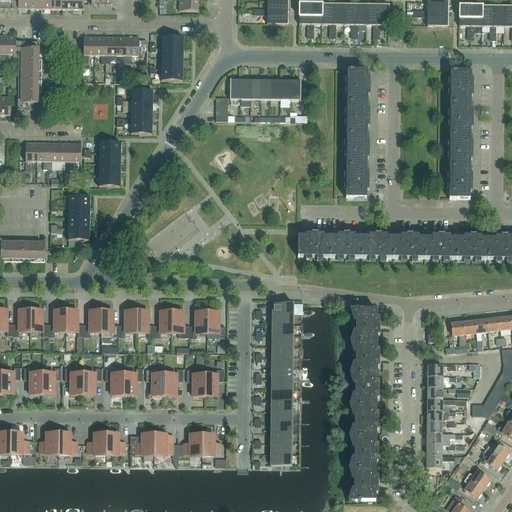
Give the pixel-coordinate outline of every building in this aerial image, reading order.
[(0,0),(0,10),(12,11),(12,1),(12,0),(0,0)] [(17,0),(18,1),(18,11),(29,11),(29,0),(17,0)] [(29,0),(29,11),(40,11),(39,0),(29,0)] [(39,0),(40,11),(51,11),(50,0),(39,0)] [(50,0),(51,11),(61,11),(61,0),(50,0)] [(61,0),(61,11),(72,11),(72,0),(61,0)] [(84,11),(84,6),(83,0),(72,0),(72,11),(84,11)] [(197,2),(179,2),(179,13),(197,13),(197,2)] [(287,4),(267,4),(267,12),(253,11),(253,14),(287,15),(287,4)] [(413,13),(413,16),(447,17),(447,5),(427,5),(427,14),(413,13)] [(299,6),(299,26),(308,26),(307,40),(310,40),(311,6),(299,6)] [(321,6),(311,6),(310,40),(313,40),(313,27),(321,27),(321,6)] [(333,6),(321,6),(321,27),(330,27),(330,40),(332,40),(333,6)] [(343,7),(333,6),(332,40),(335,40),(335,27),(343,27),(343,7)] [(355,7),(343,7),(343,27),(352,27),(352,41),(354,41),(355,7)] [(365,7),(355,7),(354,41),(357,41),(357,27),(365,27),(365,7)] [(376,7),(365,7),(365,27),(374,27),(374,41),(376,41),(376,7)] [(388,7),(376,7),(376,41),(379,41),(379,27),(388,27),(388,7)] [(470,8),(459,8),(459,16),(459,28),(468,28),(467,42),(470,42),(470,8)] [(481,8),(470,8),(470,42),(473,42),(473,29),(481,29),(481,8)] [(493,8),(481,8),(481,29),(490,29),(489,42),(492,42),(493,8)] [(503,8),(493,8),(492,42),(493,42),(495,42),(495,29),(503,29),(503,8)] [(511,8),(503,8),(503,29),(511,29),(511,42),(511,8)] [(287,15),(253,14),(253,17),(267,17),(267,26),(287,26),(287,15)] [(447,17),(413,16),(413,19),(427,19),(427,28),(447,28),(447,17)] [(15,53),(16,43),(16,38),(4,38),(4,64),(8,64),(8,56),(15,56),(15,53)] [(88,57),(95,57),(95,39),(83,39),(83,65),(88,65),(88,57)] [(101,65),(105,65),(106,39),(95,39),(95,57),(101,57),(101,65)] [(110,58),(116,58),(116,39),(106,39),(105,65),(110,65),(110,58)] [(122,66),(127,66),(127,39),(116,39),(116,58),(123,58),(122,66)] [(138,58),(138,50),(139,39),(127,39),(127,66),(131,66),(131,58),(138,58)] [(161,39),(161,50),(183,50),(183,39),(161,39)] [(17,101),(17,112),(38,112),(38,105),(38,95),(41,95),(41,61),(38,61),(39,51),(39,44),(21,43),(21,50),(18,50),(18,53),(17,101)] [(182,61),(183,50),(161,50),(161,61),(182,61)] [(182,72),(182,61),(161,61),(161,71),(182,72)] [(182,83),(182,72),(161,71),(161,83),(182,83)] [(346,104),(366,105),(367,92),(369,92),(369,86),(367,86),(367,73),(353,73),(353,72),(349,72),(349,73),(347,72),(346,104)] [(450,89),(450,105),(470,105),(470,101),(470,92),(473,92),(473,86),(470,86),(470,78),(470,74),(456,74),(456,73),(452,73),(452,74),(451,74),(450,74),(450,89)] [(240,82),(230,82),(230,81),(229,102),(230,102),(230,101),(231,101),(230,106),(239,106),(239,101),(240,101),(240,82)] [(240,101),(250,101),(250,82),(240,82),(240,101)] [(250,101),(260,101),(260,82),(250,82),(250,101)] [(260,101),(270,102),(270,82),(260,82),(260,101)] [(270,102),(280,102),(280,82),(270,82),(270,102)] [(280,102),(290,102),(290,83),(280,82),(280,102)] [(290,83),(290,102),(299,102),(299,103),(300,103),(300,82),(299,82),(299,83),(290,83)] [(131,92),(131,103),(152,103),(152,92),(131,92)] [(0,117),(10,117),(10,112),(10,99),(0,98),(0,117)] [(152,114),(152,103),(131,103),(130,114),(152,114)] [(366,105),(346,104),(346,136),(366,136),(366,124),(369,124),(369,117),(366,117),(366,105)] [(450,120),(449,136),(470,137),(470,133),(470,124),(472,124),(472,117),(470,117),(470,109),(470,105),(450,105),(450,120)] [(130,114),(130,125),(152,125),(152,114),(130,114)] [(151,136),(152,125),(130,125),(130,136),(151,136)] [(366,136),(346,136),(346,168),(366,168),(366,156),(368,156),(368,149),(366,149),(366,136)] [(470,137),(449,136),(449,152),(449,168),(469,168),(469,164),(470,156),(472,156),(472,149),(470,149),(470,141),(470,137)] [(99,144),(99,156),(120,156),(120,145),(99,144)] [(37,163),(37,145),(26,145),(25,171),(30,171),(30,163),(37,163)] [(37,145),(37,163),(43,164),(43,171),(47,171),(48,145),(37,145)] [(48,145),(47,171),(52,172),(52,164),(58,164),(58,145),(48,145)] [(58,145),(58,164),(65,164),(64,172),(69,172),(69,145),(58,145)] [(69,145),(69,172),(73,172),(73,164),(80,164),(81,146),(69,145)] [(120,167),(120,156),(99,156),(99,166),(120,167)] [(99,166),(98,177),(120,177),(120,167),(99,166)] [(366,168),(346,168),(345,200),(365,200),(365,187),(368,187),(368,181),(366,180),(366,168)] [(469,172),(469,168),(449,168),(449,176),(449,184),(449,185),(449,201),(469,201),(469,196),(469,187),(472,187),(472,184),(472,181),(469,181),(469,176),(469,172)] [(120,189),(120,177),(98,177),(98,188),(120,189)] [(68,198),(68,209),(89,210),(89,198),(68,198)] [(68,209),(68,220),(89,220),(89,210),(68,209)] [(68,220),(67,231),(89,231),(89,220),(68,220)] [(89,242),(89,231),(67,231),(67,242),(89,242)] [(330,259),(330,239),(317,238),(317,236),(311,236),(311,238),(298,238),(298,253),(297,253),(297,256),(298,256),(298,258),(330,259)] [(361,259),(362,239),(349,239),(349,237),(342,237),(342,239),(330,239),(330,259),(361,259)] [(393,260),(393,239),(380,239),(380,237),(374,237),(374,239),(362,239),(361,259),(393,260)] [(425,260),(425,240),(412,240),(412,237),(406,237),(406,240),(393,239),(393,260),(425,260)] [(457,260),(457,240),(444,240),(444,238),(437,238),(437,240),(425,240),(425,260),(457,260)] [(488,261),(489,241),(475,241),(475,238),(469,238),(469,240),(457,240),(457,260),(488,261)] [(511,261),(511,241),(507,241),(507,239),(501,238),(501,241),(489,241),(488,261),(511,261)] [(34,244),(33,264),(44,264),(44,253),(47,253),(48,241),(47,241),(47,244),(34,244)] [(0,264),(11,264),(11,244),(0,243),(0,249),(0,250),(0,264)] [(11,264),(22,264),(23,244),(11,244),(11,264)] [(22,264),(33,264),(34,244),(23,244),(22,264)] [(272,305),(272,316),(293,317),(293,306),(272,305)] [(7,312),(0,311),(0,333),(7,333),(7,338),(13,338),(13,327),(13,326),(7,326),(7,312)] [(377,331),(379,331),(380,325),(377,325),(377,312),(362,312),(362,311),(359,311),(357,311),(356,344),(377,344),(377,331)] [(19,327),(13,327),(13,338),(13,339),(19,339),(19,334),(30,334),(31,312),(30,312),(30,313),(19,313),(19,327)] [(42,312),(31,312),(30,334),(31,334),(42,334),(42,338),(48,338),(48,327),(48,326),(42,326),(42,312)] [(54,327),(48,327),(48,338),(48,339),(54,339),(54,334),(66,334),(66,313),(65,313),(54,313),(54,327)] [(78,313),(66,313),(66,334),(77,334),(77,339),(83,339),(83,327),(77,327),(78,313)] [(89,327),(83,327),(83,339),(89,339),(89,335),(101,335),(101,313),(100,313),(89,313),(89,327)] [(113,313),(101,313),(101,335),(102,335),(102,334),(112,334),(112,339),(119,339),(119,328),(119,327),(113,327),(113,313)] [(125,328),(119,328),(119,339),(119,340),(125,340),(125,335),(136,335),(136,313),(136,314),(125,314),(125,328)] [(148,313),(136,313),(136,335),(137,335),(148,335),(148,340),(154,340),(154,328),(148,327),(148,313)] [(160,328),(154,328),(154,340),(160,340),(160,335),(172,336),(172,314),(171,314),(160,314),(160,328)] [(172,314),(172,336),(172,335),(183,335),(183,340),(189,340),(189,328),(183,328),(183,314),(172,314)] [(195,328),(189,328),(189,340),(195,341),(195,336),(207,336),(207,314),(206,314),(206,315),(195,314),(195,328)] [(219,314),(207,314),(207,336),(208,336),(208,335),(218,335),(218,340),(225,340),(225,328),(219,328),(219,314)] [(293,317),(272,316),(272,327),(293,327),(293,317)] [(498,320),(499,332),(511,331),(510,318),(498,320)] [(499,332),(498,320),(486,321),(487,334),(499,332)] [(474,322),(476,335),(480,334),(487,334),(486,321),(474,322)] [(464,336),(476,335),(474,322),(462,324),(464,336)] [(459,347),(465,347),(464,336),(462,324),(450,325),(452,338),(458,337),(459,344),(458,344),(459,347)] [(293,327),(272,327),(272,338),(293,338),(293,327)] [(428,328),(427,341),(427,344),(436,344),(436,328),(428,328)] [(293,338),(272,338),(271,349),(293,349),(293,338)] [(379,357),(377,357),(377,344),(356,344),(356,376),(377,376),(377,363),(379,363),(379,357)] [(459,347),(455,348),(445,349),(446,356),(455,355),(467,354),(466,347),(465,347),(459,347)] [(293,349),(271,349),(271,360),(293,360),(293,349)] [(293,360),(271,360),(271,370),(293,371),(293,360)] [(511,380),(511,379),(511,366),(503,368),(503,369),(502,374),(501,374),(511,380)] [(442,379),(442,367),(427,367),(427,379),(442,379)] [(14,375),(1,374),(1,396),(2,396),(14,396),(14,382),(20,382),(20,370),(14,370),(14,375)] [(24,382),(30,382),(30,397),(42,397),(42,375),(41,375),(30,375),(30,370),(24,370),(24,382)] [(54,375),(42,375),(42,397),(43,397),(43,396),(54,396),(54,382),(60,382),(61,370),(54,370),(54,375)] [(293,371),(271,370),(271,381),(292,381),(293,371)] [(64,383),(70,383),(70,397),(83,397),(83,375),(82,375),(82,376),(71,376),(71,371),(65,371),(64,383)] [(95,375),(83,375),(83,397),(95,397),(95,383),(101,383),(101,371),(95,371),(95,375)] [(105,383),(111,383),(111,397),(123,398),(124,376),(123,376),(111,376),(111,371),(105,371),(105,383)] [(136,376),(124,376),(123,398),(124,398),(124,397),(136,397),(136,383),(142,383),(142,371),(136,371),(136,376)] [(176,376),(164,376),(164,398),(165,398),(165,397),(176,398),(177,384),(183,384),(183,371),(176,371),(176,376)] [(157,372),(146,372),(146,384),(152,384),(152,398),(164,398),(164,376),(163,376),(163,377),(157,377),(157,372)] [(192,398),(205,398),(205,377),(204,377),(198,377),(198,372),(187,372),(187,384),(193,384),(192,398)] [(207,377),(205,377),(205,398),(206,398),(217,398),(217,384),(223,384),(223,372),(207,372),(207,377)] [(509,385),(511,380),(501,374),(499,379),(509,385)] [(379,389),(376,389),(377,376),(356,376),(356,407),(376,407),(376,395),(379,395),(379,389)] [(442,379),(427,379),(427,390),(442,390),(442,379)] [(496,384),(506,390),(509,385),(499,379),(496,384)] [(292,381),(271,381),(271,392),(292,392),(292,381)] [(493,389),(504,394),(506,390),(496,384),(493,389)] [(491,393),(501,399),(504,394),(493,389),(491,393)] [(442,390),(427,390),(427,401),(442,402),(442,390)] [(469,391),(456,391),(456,400),(469,400),(469,391)] [(292,392),(271,392),(271,403),(292,403),(292,392)] [(498,404),(500,401),(501,399),(491,393),(488,398),(498,404)] [(496,408),(498,405),(498,404),(488,398),(486,403),(496,408)] [(442,402),(427,401),(427,413),(442,413),(442,407),(455,407),(455,402),(442,402)] [(292,403),(271,403),(271,405),(271,414),(292,414),(292,403)] [(486,403),(483,407),(493,413),(496,408),(486,403)] [(378,420),(376,420),(376,407),(356,407),(355,439),(376,439),(376,426),(378,426),(378,420)] [(483,407),(483,418),(488,422),(493,413),(483,407)] [(442,413),(427,413),(427,424),(442,424),(448,420),(448,417),(448,413),(442,413)] [(292,414),(271,414),(271,424),(292,425),(292,414)] [(292,425),(271,424),(271,435),(292,435),(292,425)] [(442,424),(427,424),(427,436),(441,436),(442,424)] [(492,437),(496,430),(487,424),(483,431),(486,433),(492,437)] [(511,428),(507,425),(504,432),(499,429),(497,433),(502,435),(501,436),(511,442),(511,428)] [(0,456),(10,456),(10,435),(0,435),(0,456)] [(23,435),(10,435),(10,456),(11,456),(22,456),(22,455),(28,455),(34,455),(34,443),(29,443),(23,443),(23,435)] [(40,456),(46,456),(46,457),(58,457),(58,435),(57,435),(57,436),(46,435),(46,444),(40,444),(40,456)] [(71,435),(58,435),(58,457),(59,457),(59,456),(70,457),(70,456),(76,456),(77,444),(71,443),(71,435)] [(292,435),(271,435),(271,436),(270,446),(292,446),(292,435)] [(88,456),(94,456),(94,457),(106,457),(106,436),(94,436),(94,444),(88,444),(88,456)] [(118,436),(106,436),(106,457),(107,457),(118,457),(118,456),(124,456),(124,444),(118,444),(118,436)] [(154,458),(154,436),(153,436),(153,437),(142,436),(142,444),(136,444),(135,457),(142,457),(142,458),(154,458)] [(166,436),(154,436),(154,458),(155,458),(155,457),(166,458),(166,457),(172,457),(172,439),(172,437),(166,437),(166,436)] [(441,436),(427,436),(426,447),(441,447),(441,436)] [(202,459),(202,437),(201,437),(190,437),(190,445),(183,445),(183,457),(189,457),(189,458),(202,459)] [(214,437),(202,437),(202,459),(203,459),(203,458),(214,458),(214,457),(220,457),(220,445),(214,445),(214,437)] [(378,452),(376,452),(376,439),(355,439),(355,471),(376,471),(376,458),(378,458),(378,452)] [(485,451),(503,463),(505,459),(506,459),(508,456),(508,455),(509,453),(497,444),(492,451),(488,448),(485,451)] [(292,446),(270,446),(270,457),(292,457),(292,446)] [(426,458),(441,458),(441,447),(426,447),(426,458)] [(500,467),(503,463),(485,451),(483,455),(487,458),(483,464),(496,473),(497,471),(498,471),(500,468),(500,467)] [(292,457),(270,457),(270,468),(284,468),(284,470),(289,470),(289,468),(292,468),(292,457)] [(465,457),(460,464),(465,468),(466,466),(470,469),(474,464),(465,457)] [(441,470),(441,463),(454,463),(454,458),(441,458),(426,458),(426,470),(441,470)] [(23,467),(30,467),(34,467),(34,459),(30,459),(23,459),(23,467)] [(378,489),(378,483),(375,483),(376,471),(355,471),(354,502),(357,502),(357,503),(361,503),(361,502),(375,502),(375,489),(378,489)] [(469,476),(466,479),(483,491),(486,487),(487,487),(489,484),(489,483),(490,481),(477,473),(473,479),(469,476)] [(446,485),(452,489),(457,493),(461,487),(450,479),(445,485),(446,485)] [(481,495),(483,491),(466,479),(464,483),(468,486),(464,492),(477,501),(478,499),(479,499),(481,496),(481,495)] [(468,511),(465,510),(468,507),(456,498),(446,511),(468,511)] [(435,502),(430,507),(435,511),(439,505),(435,502)]
